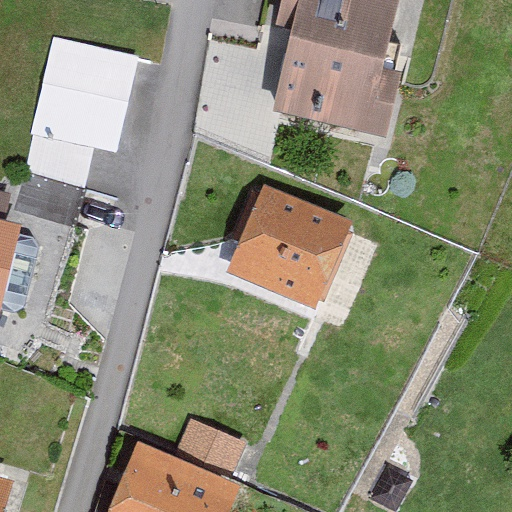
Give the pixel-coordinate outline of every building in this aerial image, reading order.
[(399,0),(290,0),(285,25),(301,29),(284,109),(395,134),(414,48),(390,43),(399,0)] [(147,64),(65,47),(45,140),(127,157),(147,64)] [(34,183),(26,217),(86,231),(94,198),(34,183)] [(351,223),(266,193),(236,278),(321,308),(351,223)] [(0,198),(0,320),(16,324),(38,233),(14,228),(20,203),(0,198)] [(251,450),(197,427),(184,457),(238,480),(251,450)] [(223,511),(234,487),(142,448),(114,511),(223,511)] [(0,511),(22,511),(28,492),(0,484),(0,511)]
